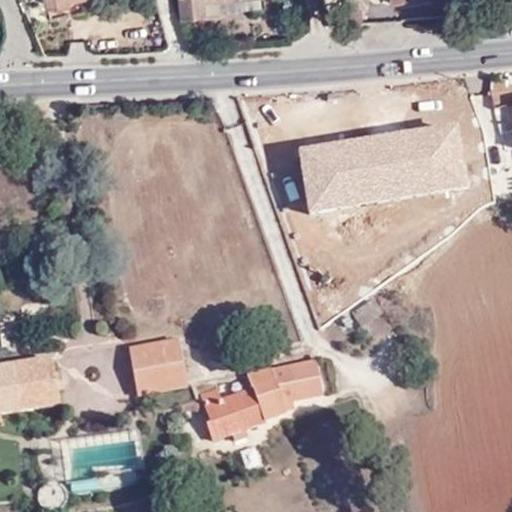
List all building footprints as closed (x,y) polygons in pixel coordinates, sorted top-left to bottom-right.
[(176,0),(178,15),(219,15),(219,0),(176,0)] [(364,126),(321,132),(334,196),(363,190),(361,180),(374,178),(364,126)] [(329,303),(338,317),(345,312),(359,302),(335,265),(314,277),(320,289),(316,291),(324,306),(329,303)] [(368,296),(359,302),(345,312),(357,328),(379,313),(368,296)] [(189,386),(180,339),(129,347),(137,394),(189,386)] [(0,367),(0,413),(57,406),(51,360),(0,367)] [(226,386),(197,394),(209,439),(282,419),(278,406),(317,396),(307,360),(288,366),(287,365),(253,375),(256,387),(229,395),(226,386)] [(66,491),(65,488),(62,477),(55,475),(49,476),(44,479),(40,484),(38,491),(39,498),(42,503),(47,507),(53,508),(59,508),(65,505),(69,500),(71,494),(71,490),(66,491)]
